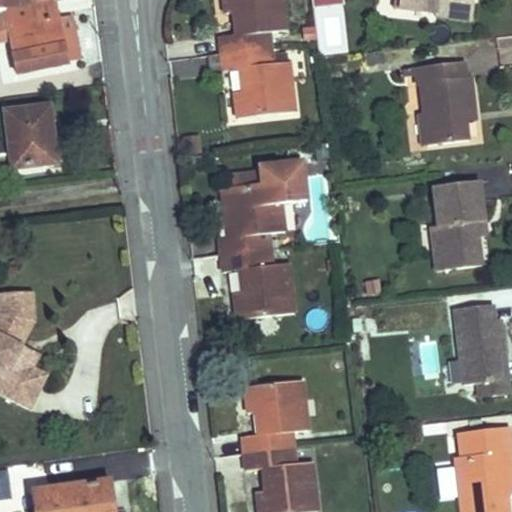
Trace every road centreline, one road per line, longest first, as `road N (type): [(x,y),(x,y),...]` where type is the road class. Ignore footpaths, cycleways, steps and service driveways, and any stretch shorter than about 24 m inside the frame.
road 1 (tertiary): [(197,511),(133,0)]
road 2 (unknown): [(156,193),(0,211)]
road 3 (unknown): [(170,319),(129,336),(105,409),(86,422)]
